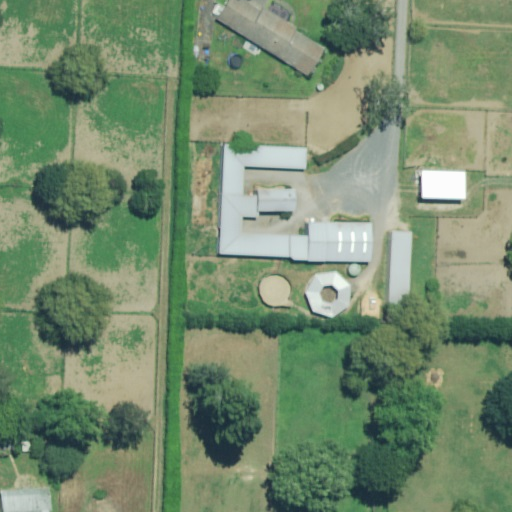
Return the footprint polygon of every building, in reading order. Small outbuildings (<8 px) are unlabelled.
[(327,47),(250,0),(230,0),(219,19),(310,75),(327,47)] [(372,263),(373,236),(374,225),(309,223),(308,236),(245,234),(245,217),(261,218),(262,211),(295,212),(296,190),(258,189),(258,197),(245,196),(246,166),(308,168),(309,147),(226,145),(221,254),(291,256),(291,260),(308,261),(372,263)] [(475,190),(476,171),(422,170),(422,189),(475,190)] [(413,233),(392,232),(389,303),(410,304),(413,233)] [(352,286),(337,271),(315,275),(307,293),(316,312),(334,314),(351,307),(352,286)] [(17,438),(11,439),(0,439),(0,458),(12,458),(12,450),(17,450),(17,438)] [(49,511),(50,510),(52,510),(52,503),(52,489),(3,490),(3,511),(49,511)]
